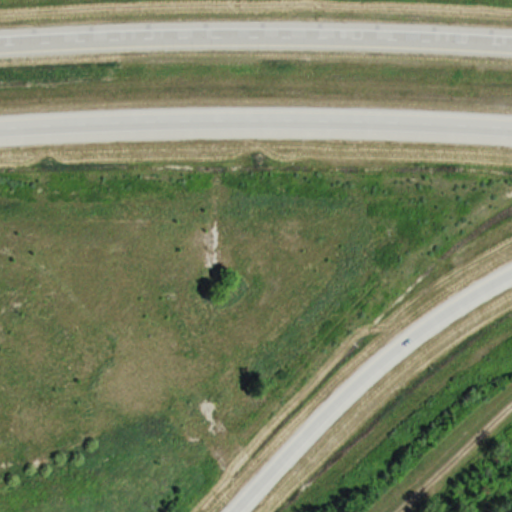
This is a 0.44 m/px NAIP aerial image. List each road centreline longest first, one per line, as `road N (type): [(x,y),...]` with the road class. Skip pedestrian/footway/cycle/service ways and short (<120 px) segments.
road 1 (motorway): [(0,127),(184,120),(511,127)]
road 2 (motorway): [(511,44),(0,46)]
road 3 (motorway): [(233,511),(437,321),(511,266)]
